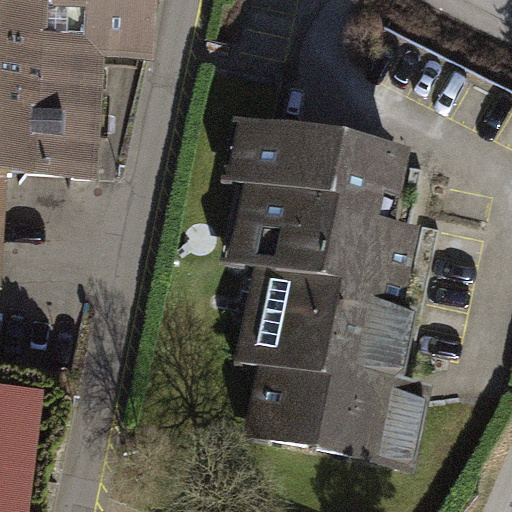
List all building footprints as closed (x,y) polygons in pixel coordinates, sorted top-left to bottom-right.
[(0,0),(0,51),(96,55),(148,57),(149,0),(0,0)] [(96,55),(0,51),(0,167),(89,173),(95,75),(96,55)] [(245,187),(228,271),(256,278),(397,307),(410,243),(374,236),(377,219),(393,222),(407,157),(240,123),(227,183),(245,187)] [(256,278),(238,366),(273,373),(269,393),(260,391),(250,436),(409,469),(423,404),(382,396),(385,378),(400,381),(415,311),(397,307),(256,278)] [(28,511),(43,398),(0,392),(0,511),(28,511)]
